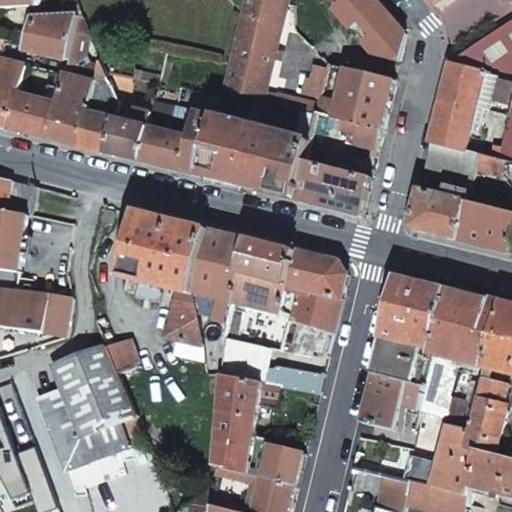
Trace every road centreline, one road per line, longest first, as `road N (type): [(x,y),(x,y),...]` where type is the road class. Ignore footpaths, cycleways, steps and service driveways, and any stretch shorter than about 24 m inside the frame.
road 1 (tertiary): [(97,184),(380,252)]
road 2 (residential): [(318,511),(380,252)]
road 3 (residential): [(97,184),(82,261),(89,341),(0,370)]
road 4 (residential): [(380,252),(437,32)]
road 5 (tertiary): [(380,252),(511,283)]
